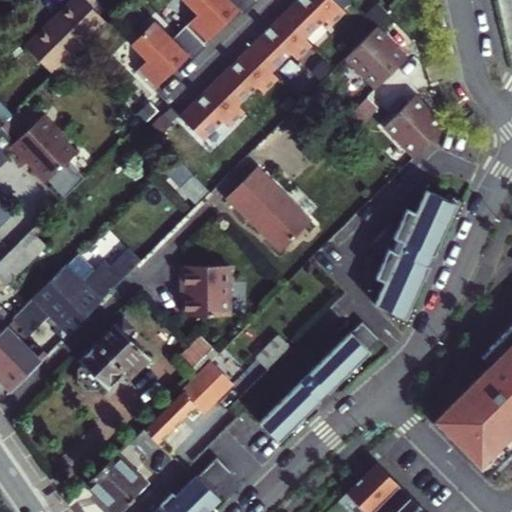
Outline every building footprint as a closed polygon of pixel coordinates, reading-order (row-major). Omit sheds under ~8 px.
[(107,22),(86,0),(71,0),(26,43),(54,73),(107,22)] [(180,0),(196,16),(185,27),(203,44),(227,21),(238,11),(227,0),(180,0)] [(254,0),(227,0),(238,11),(227,21),(229,23),(240,13),(242,14),(255,1),(254,0)] [(332,0),(297,0),(280,17),(311,49),(346,14),(332,0)] [(280,17),(247,49),(278,80),(311,49),(280,17)] [(153,21),(129,45),(145,61),(135,72),(152,90),(176,67),(187,56),(171,40),(153,21)] [(203,44),(185,27),(171,40),(187,56),(176,67),(177,69),(203,44)] [(403,58),(373,27),(344,56),(374,86),(403,58)] [(247,49),(214,82),(243,113),(278,80),(247,49)] [(243,113),(214,82),(178,116),(207,148),(243,113)] [(445,127),(414,96),(384,126),(416,157),(445,127)] [(156,111),(148,104),(138,114),(146,122),(156,111)] [(0,169),(3,167),(0,164),(0,161),(8,153),(23,167),(27,163),(45,180),(49,176),(64,191),(82,174),(66,159),(76,148),(43,117),(10,149),(0,139),(0,137),(15,121),(9,114),(0,122),(0,169)] [(257,163),(226,195),(276,245),(308,214),(257,163)] [(181,194),(196,203),(204,190),(189,181),(181,194)] [(463,198),(425,185),(414,207),(406,223),(397,221),(379,239),(385,265),(371,300),(406,320),(463,198)] [(25,233),(0,255),(0,286),(4,291),(42,252),(25,233)] [(0,314),(0,390),(2,392),(32,361),(13,341),(42,315),(58,335),(132,263),(123,256),(86,276),(71,259),(6,319),(0,314)] [(221,258),(167,260),(167,282),(173,281),(174,315),(223,313),(221,258)] [(116,318),(77,355),(82,360),(77,366),(77,378),(87,388),(100,389),(105,383),(112,390),(129,372),(133,376),(154,356),(130,332),(136,326),(126,315),(119,322),(116,318)] [(367,347),(344,325),(254,418),(277,440),(367,347)] [(511,328),(510,327),(479,358),(486,368),(429,424),(489,484),(511,462),(511,328)] [(275,330),(248,357),(261,370),(288,344),(275,330)] [(213,347),(203,337),(182,357),(192,367),(213,347)] [(194,370),(130,436),(147,451),(193,401),(200,408),(229,379),(208,357),(194,370)] [(119,451),(86,482),(114,511),(117,511),(149,483),(119,451)] [(231,469),(215,457),(176,492),(170,492),(150,511),(203,511),(218,497),(209,490),(231,469)] [(426,511),(374,462),(341,498),(356,511),(426,511)]
